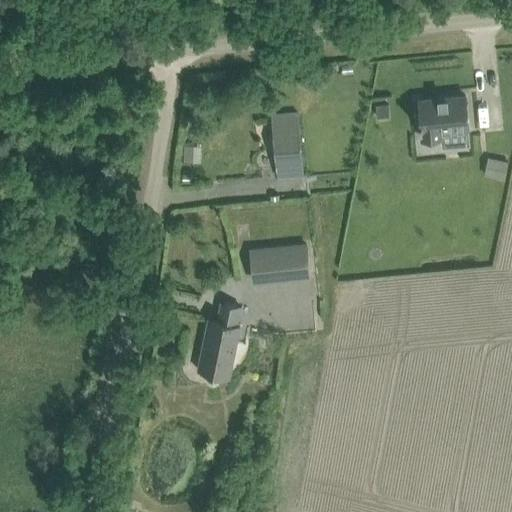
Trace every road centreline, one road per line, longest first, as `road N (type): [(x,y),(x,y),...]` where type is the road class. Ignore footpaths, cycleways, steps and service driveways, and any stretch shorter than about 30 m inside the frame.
road 1 (unclassified): [(79,511),(174,50)]
road 2 (unclassified): [(174,50),(511,16)]
road 3 (unclassified): [(0,67),(174,50)]
